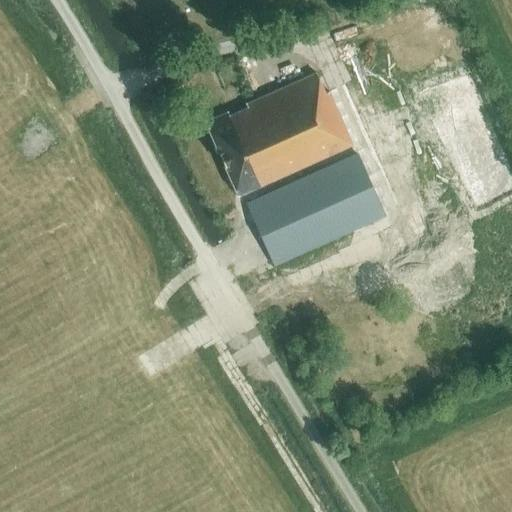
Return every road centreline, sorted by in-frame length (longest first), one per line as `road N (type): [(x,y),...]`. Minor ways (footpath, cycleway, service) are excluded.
road 1 (unclassified): [(359,511),(54,0)]
road 2 (track): [(320,511),(228,365),(280,334)]
